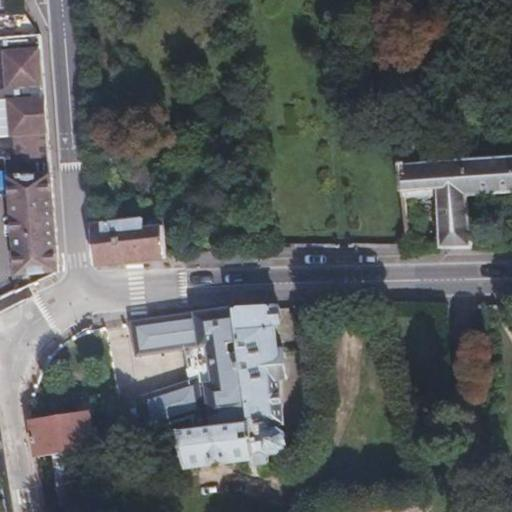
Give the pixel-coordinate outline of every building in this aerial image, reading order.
[(17,275),(57,272),(39,35),(0,38),(0,151),(11,150),(13,179),(9,180),(17,275)] [(413,149),(397,150),(401,192),(437,190),(440,246),(472,246),(466,195),(511,191),(511,156),(414,163),(413,149)] [(143,218),(94,223),(90,223),(94,264),(166,258),(162,225),(144,227),(143,218)] [(236,310),(237,312),(241,352),(248,419),(229,422),(194,428),(179,430),(184,466),(245,457),(245,453),(246,451),(253,450),(260,449),(265,454),(279,452),(286,447),(285,435),(281,431),(281,424),(286,424),(282,380),(288,379),(285,351),(279,351),(275,306),(236,310)] [(236,310),(132,323),(136,354),(183,349),(187,383),(141,397),(145,430),(188,416),(193,416),(194,428),(229,422),(248,419),(241,352),(237,312),(236,310)] [(473,370),(489,373),(495,340),(479,337),(473,370)] [(87,414),(30,421),(36,455),(69,450),(92,447),(87,414)] [(78,501),(69,450),(36,455),(44,506),(78,501)]
